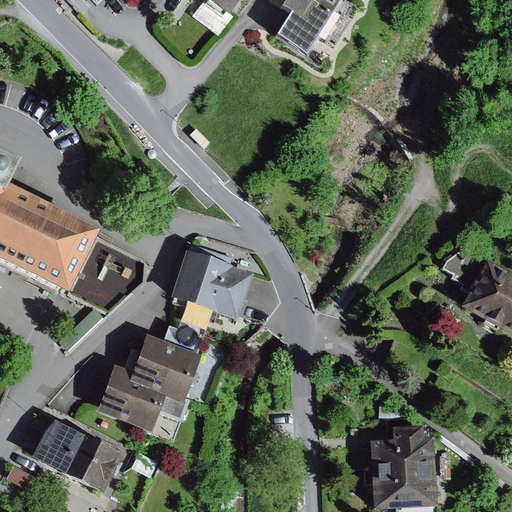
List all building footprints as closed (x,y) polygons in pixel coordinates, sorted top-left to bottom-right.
[(240,0),(210,0),(230,15),(240,0)] [(342,0),(286,0),(283,5),(292,12),(276,36),(307,55),(342,0)] [(0,259),(68,294),(99,230),(8,186),(21,161),(0,150),(0,259)] [(186,252),(170,298),(238,321),(253,274),(232,267),(235,260),(191,245),(188,253),(186,252)] [(460,289),(469,294),(488,260),(466,249),(447,262),(442,269),(453,276),(451,279),(462,286),(460,289)] [(511,273),(488,260),(469,294),(462,306),(511,335),(511,273)] [(171,326),(165,343),(197,355),(206,332),(182,323),(180,329),(171,326)] [(187,399),(202,357),(197,355),(165,343),(147,336),(133,373),(115,367),(97,412),(153,433),(160,415),(182,424),(190,400),(187,399)] [(118,452),(56,421),(45,431),(31,458),(98,492),(103,481),(107,482),(117,463),(113,461),(118,452)] [(370,442),(373,511),(437,507),(433,439),(424,439),(423,426),(392,429),(393,441),(370,442)]
